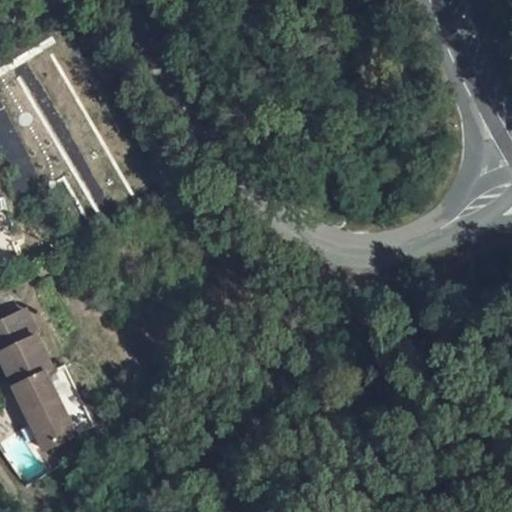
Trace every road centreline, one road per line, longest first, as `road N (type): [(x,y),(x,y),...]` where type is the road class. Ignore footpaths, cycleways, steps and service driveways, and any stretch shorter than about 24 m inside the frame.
road 1 (unclassified): [(511,180),(441,237),(368,252),(321,240),(269,206),(120,0)]
road 2 (tertiary): [(511,133),(451,0)]
